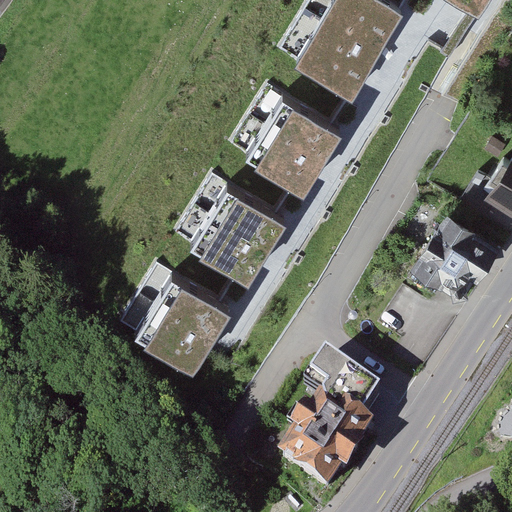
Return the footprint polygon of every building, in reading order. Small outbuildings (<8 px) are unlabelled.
[(393,0),(325,0),(294,49),(354,86),(404,7),(393,0)] [(292,81),(249,146),(300,179),(343,115),(292,81)] [(511,148),(488,187),(511,201),(511,148)] [(239,172),(196,236),(247,269),(289,205),(239,172)] [(498,238),(446,204),(411,257),(462,291),(498,238)] [(141,309),(175,252),(168,248),(135,305),(141,309)] [(184,267),(141,331),(192,364),(235,300),(184,267)] [(350,367),(285,464),(333,498),(400,399),(350,367)]
